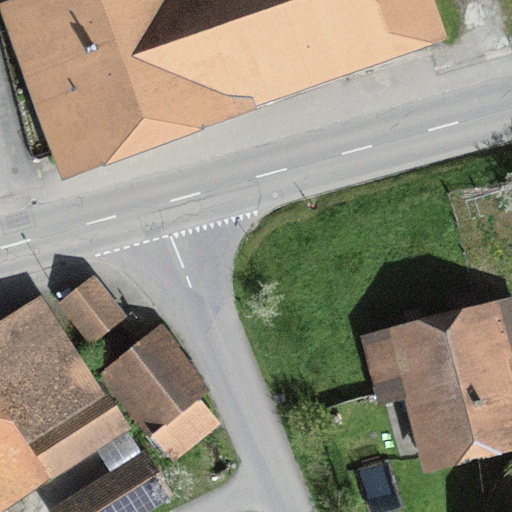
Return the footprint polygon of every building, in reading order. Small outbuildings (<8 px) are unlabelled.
[(437,0),(54,0),(8,16),(61,165),(448,28),(437,0)] [(93,284),(67,303),(91,337),(117,319),(93,284)] [(38,292),(0,315),(0,493),(119,419),(38,292)] [(511,313),(391,340),(424,490),(511,470),(511,313)] [(158,351),(127,374),(181,445),(211,422),(158,351)]
